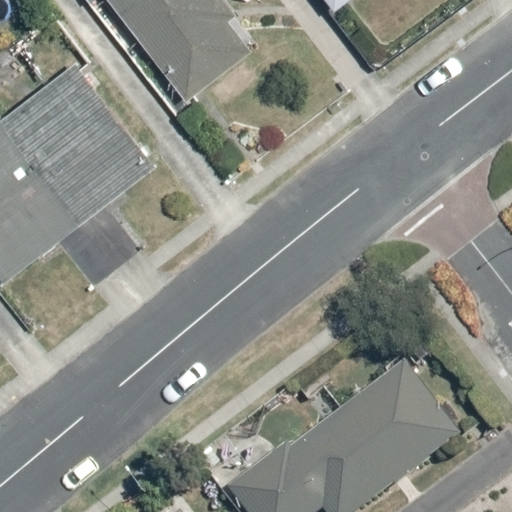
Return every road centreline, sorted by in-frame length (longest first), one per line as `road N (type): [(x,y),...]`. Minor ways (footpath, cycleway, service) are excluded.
road 1 (residential): [(405,154),(0,483)]
road 2 (residential): [(405,154),(511,302)]
road 3 (residential): [(511,74),(405,154)]
